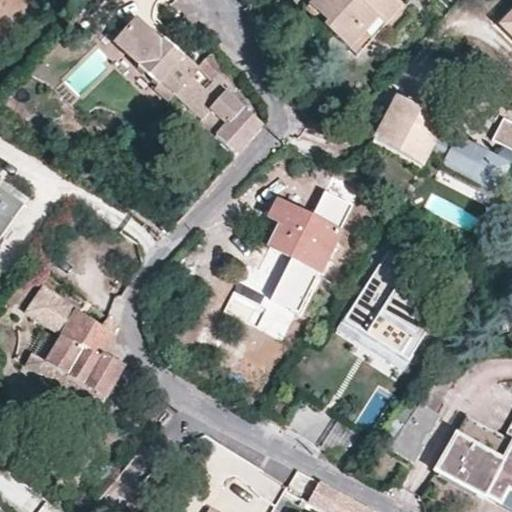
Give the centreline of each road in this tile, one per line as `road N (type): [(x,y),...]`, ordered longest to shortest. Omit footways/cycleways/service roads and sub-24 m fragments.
road 1 (residential): [(228,0),(284,128),(137,284),(127,314),(139,352),(191,410)]
road 2 (residential): [(191,410),(399,511)]
road 3 (unknown): [(284,128),(349,121),(434,41)]
road 4 (unknown): [(399,511),(468,400),(511,377)]
road 5 (residential): [(191,410),(108,511)]
